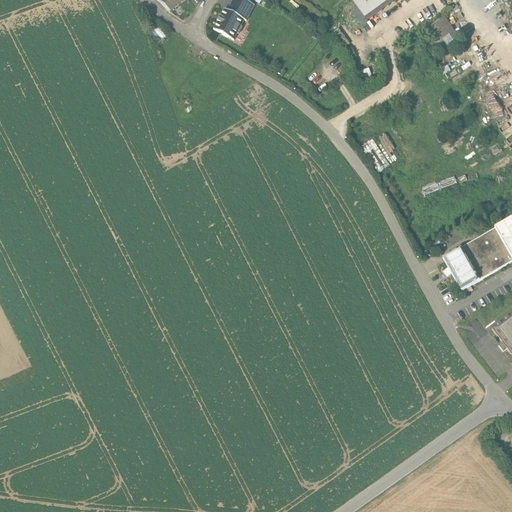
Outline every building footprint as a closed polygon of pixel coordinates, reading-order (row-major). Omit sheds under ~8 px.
[(160,0),(159,2),(169,13),(175,8),(184,0),(160,0)] [(214,29),(213,30),(234,41),(234,40),(233,40),(236,34),(239,35),(242,28),(241,27),(244,21),(246,22),(247,21),(246,21),(254,7),(255,6),(250,4),(242,0),(234,0),(228,11),(224,9),(224,10),(221,18),(220,17),(220,18),(218,22),(217,22),(218,23),(214,30),(214,29)] [(348,17),(354,14),(361,23),(392,0),(354,0),(353,1),(344,8),(343,11),(348,17)] [(445,17),(432,26),(441,40),(454,31),(445,17)] [(340,43),(342,37),(331,33),(329,39),(340,43)] [(465,51),(455,57),(460,65),(470,59),(465,51)] [(511,219),(443,259),(461,291),(511,261),(511,219)] [(511,315),(492,330),(511,356),(511,315)]
